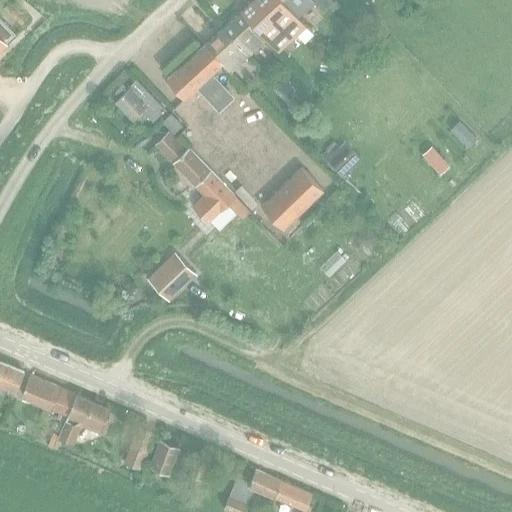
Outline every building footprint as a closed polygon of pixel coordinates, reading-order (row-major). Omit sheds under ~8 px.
[(298,17),(290,9),(281,0),(251,0),(240,10),(266,38),(278,51),(306,25),(298,17)] [(313,0),(281,0),(290,9),(298,17),(313,2),(314,1),(313,0)] [(313,0),(314,1),(313,2),(321,11),(332,2),(330,0),(313,0)] [(248,54),(266,38),(240,10),(223,26),(248,54)] [(0,16),(0,48),(6,43),(5,42),(15,33),(0,16)] [(230,71),(248,54),(223,26),(205,43),(230,71)] [(230,71),(205,43),(167,78),(184,97),(222,62),(230,71)] [(136,79),(115,100),(136,122),(139,119),(141,121),(147,115),(152,121),(165,109),(136,79)] [(283,81),(274,89),(285,101),(294,93),(283,81)] [(178,123),(170,114),(163,121),(172,129),(178,123)] [(458,119),(449,127),(467,145),(475,137),(458,119)] [(349,159),(365,148),(347,122),(330,134),(349,159)] [(168,131),(155,144),(205,194),(192,205),(207,222),(227,203),(241,218),(248,210),(229,189),(188,147),(186,149),(168,131)] [(430,146),(421,154),(438,174),(448,165),(430,146)] [(283,228),(323,189),(301,166),(261,205),(283,228)] [(147,278),(167,298),(194,274),(174,253),(147,278)] [(12,398),(16,390),(23,372),(0,362),(0,383),(8,387),(5,395),(12,398)] [(66,415),(75,393),(30,374),(22,392),(33,397),(32,400),(66,415)] [(60,427),(62,427),(59,436),(61,437),(69,440),(76,423),(84,419),(101,427),(109,407),(77,393),(76,394),(75,393),(66,415),(60,427)] [(137,468),(152,432),(138,426),(123,461),(137,468)] [(52,432),(46,445),(56,449),(61,437),(59,436),(52,432)] [(170,470),(181,444),(163,436),(152,461),(170,470)] [(201,448),(190,471),(202,477),(213,453),(201,448)] [(270,494),(278,477),(255,467),(250,480),(237,475),(224,505),(239,511),(242,511),(253,487),(270,494)] [(312,505),(308,504),(313,492),(278,477),(270,494),(306,509),(306,508),(310,510),(312,505)]
